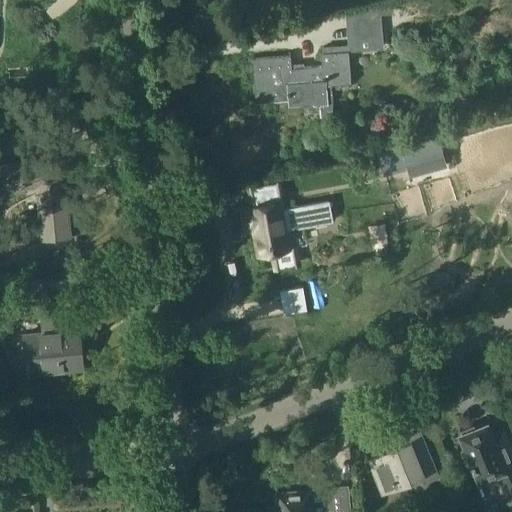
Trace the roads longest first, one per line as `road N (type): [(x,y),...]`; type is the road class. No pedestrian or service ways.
road 1 (residential): [(175,450),(118,0)]
road 2 (residential): [(175,450),(511,308)]
road 3 (residential): [(0,461),(175,450)]
